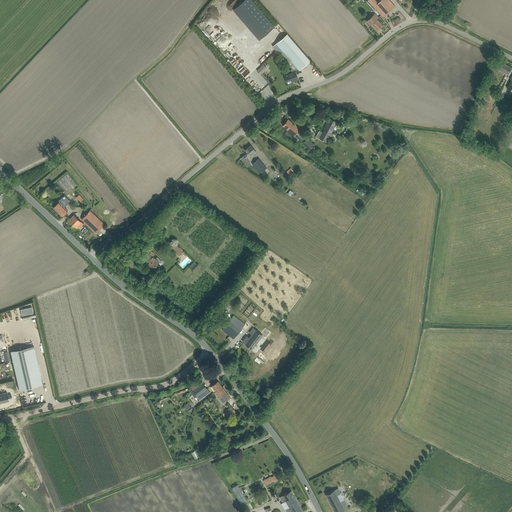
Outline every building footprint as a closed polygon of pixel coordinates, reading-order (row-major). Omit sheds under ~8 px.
[(252,0),(243,0),(233,10),(259,40),(275,26),(252,0)] [(374,0),(367,0),(383,17),(395,6),(389,0),(379,0),(377,2),(374,0)] [(377,19),(379,17),(375,13),(371,17),(366,21),(370,25),(372,24),(377,30),(382,25),(377,19)] [(277,44),(273,47),(286,62),(289,59),(299,70),(311,60),(288,34),(276,43),(277,44)] [(267,88),(239,59),(233,65),(240,72),(239,73),(260,94),(267,88)] [(511,67),(503,63),(499,70),(508,74),(511,67)] [(264,64),(257,70),(260,74),(267,68),(264,64)] [(288,73),(284,75),(287,83),(294,80),(294,81),(299,79),(295,70),(292,71),(291,69),(287,71),(288,73)] [(489,96),(492,90),(486,87),(483,93),(489,96)] [(279,115),(273,121),(276,124),(282,118),(279,115)] [(319,130),(316,136),(320,138),(324,140),(326,141),(331,132),(331,133),(337,122),(334,120),(329,118),(323,128),(325,129),(323,132),(319,130)] [(295,135),(304,124),(299,119),(295,125),(288,119),(283,125),(295,135)] [(294,137),(297,139),(298,138),(302,142),(307,137),(299,131),(294,137)] [(309,150),(314,144),(307,138),(302,143),(309,150)] [(244,155),(241,158),(245,163),(248,160),(246,158),(255,150),(251,145),(245,150),(247,153),(244,156),(244,155)] [(263,171),(267,168),(259,159),(253,164),(260,173),(261,173),(263,171)] [(77,185),(67,173),(57,181),(67,193),(77,185)] [(57,204),(53,207),(62,216),(66,213),(68,210),(64,207),(70,201),(64,195),(58,201),(59,201),(57,204)] [(90,210),(82,219),(96,233),(104,224),(90,210)] [(74,214),(67,222),(77,231),(84,224),(74,214)] [(180,247),(179,248),(174,244),(171,247),(178,255),(183,250),(180,247)] [(148,263),(153,268),(158,263),(160,266),(163,263),(163,262),(158,257),(156,259),(155,258),(152,256),(155,254),(150,250),(152,248),(149,245),(143,250),(148,255),(143,260),(147,264),(148,263)] [(157,283),(163,277),(160,274),(154,280),(157,283)] [(222,314),(234,298),(230,296),(218,311),(222,314)] [(222,330),(233,339),(245,324),(234,315),(222,330)] [(249,337),(247,336),(243,342),(252,348),(262,335),(253,328),(250,333),(252,334),(249,337)] [(19,390),(43,384),(34,346),(10,351),(19,390)] [(265,362),(269,357),(263,352),(259,357),(265,362)] [(193,390),(190,391),(195,398),(197,396),(202,392),(205,396),(209,392),(207,389),(200,380),(191,387),(193,390)] [(215,389),(216,391),(219,389),(219,390),(223,387),(218,380),(211,385),(215,389)] [(219,389),(216,391),(219,395),(218,396),(223,402),(230,397),(226,392),(226,393),(225,391),(226,391),(223,387),(219,390),(219,389)] [(10,392),(0,393),(0,403),(3,402),(12,400),(11,398),(14,397),(13,394),(11,394),(10,392)] [(235,411),(232,407),(227,411),(230,416),(235,411)] [(265,478),(279,471),(266,444),(252,450),(265,478)] [(192,454),(196,461),(201,458),(197,451),(192,454)] [(277,478),(275,475),(271,477),(271,476),(263,480),(265,485),(277,478)] [(351,494),(366,487),(361,478),(347,485),(351,494)] [(240,503),(246,500),(237,484),(231,488),(240,503)] [(330,492),(326,494),(335,511),(338,511),(340,511),(348,507),(344,500),(340,502),(337,496),(341,494),(338,488),(330,492)] [(280,497),(283,502),(281,503),(285,509),(286,509),(287,511),(300,511),(303,511),(291,491),(280,497)] [(360,494),(352,498),(356,507),(364,504),(360,494)]
